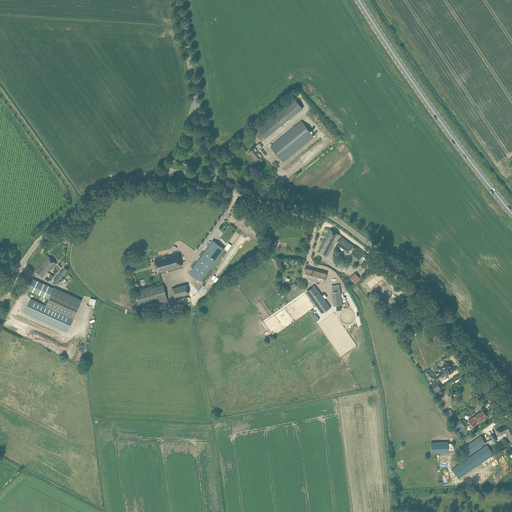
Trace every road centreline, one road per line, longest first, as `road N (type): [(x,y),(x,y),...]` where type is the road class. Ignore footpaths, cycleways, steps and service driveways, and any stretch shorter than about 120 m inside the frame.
road 1 (unclassified): [(511,417),(375,249),(330,215),(246,195),(225,182)]
road 2 (secondary): [(511,212),(436,119),(357,0)]
road 3 (unclassified): [(19,270),(34,245),(93,192),(164,173)]
